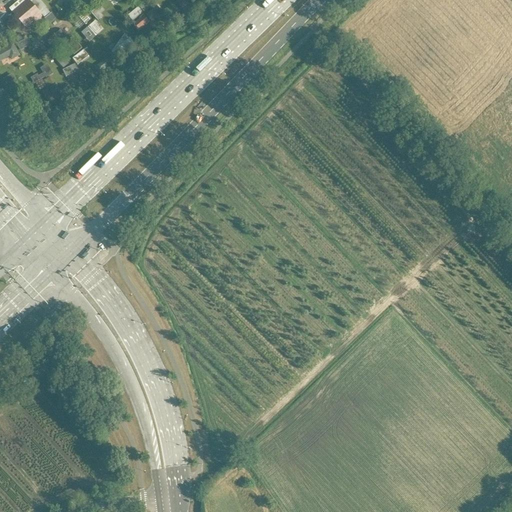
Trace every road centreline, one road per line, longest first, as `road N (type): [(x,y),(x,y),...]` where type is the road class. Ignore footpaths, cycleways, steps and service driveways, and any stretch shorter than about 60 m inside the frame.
road 1 (primary): [(72,256),(321,0)]
road 2 (primary): [(275,0),(44,222)]
road 3 (secondary): [(165,490),(171,448),(162,399),(136,343),(72,256)]
road 4 (unclassified): [(511,234),(335,50)]
road 5 (secondary): [(54,273),(124,371),(165,490)]
